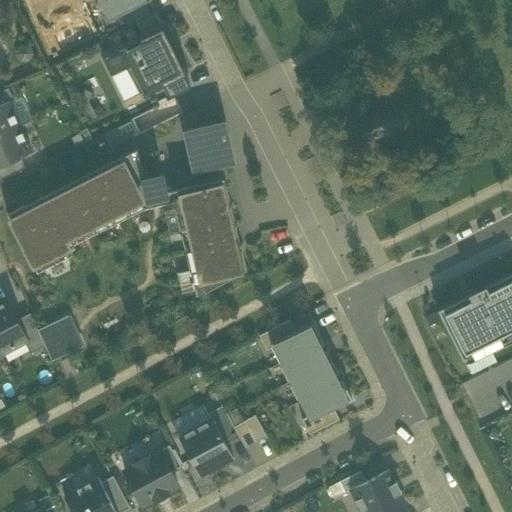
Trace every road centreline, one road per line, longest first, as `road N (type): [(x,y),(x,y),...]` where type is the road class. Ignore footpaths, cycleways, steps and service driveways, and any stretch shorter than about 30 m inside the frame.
road 1 (residential): [(192,0),(347,301)]
road 2 (residential): [(225,511),(404,417)]
road 3 (residential): [(511,218),(347,301)]
road 4 (residential): [(347,301),(404,417)]
